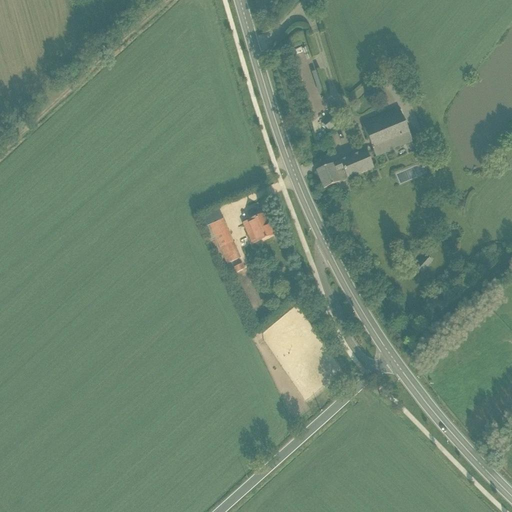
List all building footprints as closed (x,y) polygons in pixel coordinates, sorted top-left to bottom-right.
[(377,157),(413,143),(400,111),(365,125),(377,157)] [(341,129),(352,119),(348,114),(337,125),(341,129)] [(323,188),(347,178),(339,160),(316,170),(323,188)] [(429,166),(418,168),(419,177),(430,176),(429,166)] [(249,244),(274,234),(266,211),(240,220),(249,244)] [(250,258),(237,217),(223,221),(236,263),(250,258)] [(442,257),(432,263),(435,268),(445,262),(442,257)]
